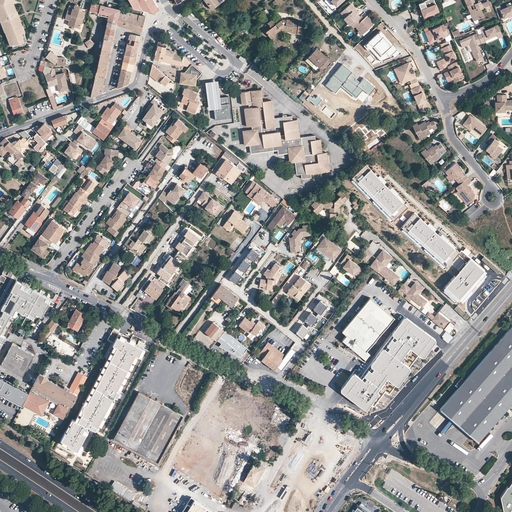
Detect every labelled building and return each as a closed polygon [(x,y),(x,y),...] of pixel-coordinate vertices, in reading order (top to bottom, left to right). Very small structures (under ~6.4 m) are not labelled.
[(0,0),(0,15),(1,15),(3,21),(2,21),(4,26),(5,26),(7,31),(5,32),(8,38),(10,45),(16,43),(17,44),(21,43),(24,42),(22,37),(23,36),(22,33),(23,32),(21,26),(22,26),(20,19),(21,19),(20,17),(19,15),(19,14),(16,15),(15,12),(17,11),(15,7),(13,2),(14,0),(0,0)] [(130,0),(133,4),(146,11),(156,6),(153,0),(130,0)] [(204,0),(211,9),(222,0),(204,0)] [(433,0),(426,0),(419,3),(424,15),(438,10),(433,0)] [(465,0),(468,7),(470,6),(473,5),(474,9),(472,10),(475,16),(472,17),(475,23),(476,24),(478,23),(479,21),(478,19),(484,17),(481,9),(485,8),(487,13),(491,11),(490,6),(488,2),(487,2),(485,3),(482,4),(478,6),(477,3),(476,3),(474,0),(465,0)] [(120,9),(92,2),(89,10),(108,15),(107,21),(116,23),(120,9)] [(511,2),(510,3),(511,5),(499,10),(503,18),(511,14),(511,2)] [(351,3),(343,10),(347,15),(345,17),(343,19),(349,25),(350,25),(357,18),(359,17),(356,13),(355,14),(352,11),(355,8),(351,3)] [(73,8),(72,8),(68,6),(66,11),(71,12),(67,24),(79,28),(84,11),(80,10),(78,9),(76,8),(73,8)] [(137,14),(120,9),(116,23),(133,28),(136,19),(137,14)] [(145,16),(139,14),(137,19),(136,19),(133,28),(141,30),(145,16)] [(292,31),(293,22),(294,19),(286,18),(286,23),(284,24),(280,19),(279,21),(275,16),(267,22),(271,27),(266,31),(270,37),(279,30),(287,31),(292,31)] [(367,16),(363,19),(360,22),(357,18),(350,25),(353,28),(355,27),(358,31),(362,35),(374,24),(367,16)] [(449,34),(444,24),(429,31),(430,34),(427,36),(431,43),(436,40),(435,39),(437,38),(437,40),(449,34)] [(490,39),(496,37),(495,35),(497,34),(498,36),(499,39),(504,37),(498,25),(485,30),(486,32),(479,35),(482,44),(487,42),(486,41),(485,39),(489,37),(490,39)] [(279,30),(270,37),(272,39),(280,33),(287,33),(287,31),(279,30)] [(385,35),(380,30),(363,45),(368,51),(374,46),(381,54),(378,57),(381,61),(402,53),(393,43),(391,45),(384,37),(385,35)] [(482,44),(479,35),(478,33),(460,41),(463,48),(471,45),(478,62),(484,59),(479,45),(482,44)] [(161,38),(159,36),(157,43),(153,58),(162,60),(163,58),(171,60),(170,62),(181,65),(183,56),(174,49),(174,51),(165,49),(166,46),(163,45),(164,40),(161,38)] [(110,50),(112,40),(103,37),(101,48),(110,50)] [(139,41),(135,40),(133,44),(129,43),(127,42),(126,48),(136,51),(139,41)] [(448,57),(445,58),(438,62),(441,69),(449,66),(447,63),(457,59),(451,45),(444,48),(448,57)] [(315,47),(307,56),(318,67),(327,58),(315,47)] [(110,50),(101,48),(99,58),(108,61),(110,50)] [(52,55),(53,53),(50,52),(46,57),(56,65),(60,60),(52,55)] [(58,57),(53,53),(52,55),(60,60),(56,65),(65,65),(65,58),(58,57)] [(133,63),(135,56),(124,53),(123,60),(133,63)] [(190,62),(183,56),(181,65),(187,66),(190,62)] [(106,68),(108,61),(99,58),(97,66),(106,68)] [(133,63),(123,60),(121,69),(131,70),(133,63)] [(417,81),(408,62),(395,68),(397,71),(396,74),(398,78),(401,78),(402,82),(408,79),(410,82),(407,83),(408,85),(411,84),(417,81)] [(465,78),(457,62),(449,66),(450,70),(451,71),(449,72),(445,74),(447,80),(456,76),(458,81),(465,78)] [(369,94),(375,87),(364,78),(359,83),(354,79),(356,78),(351,73),(352,71),(343,63),(329,79),(330,80),(325,85),(335,93),(342,84),(357,97),(363,89),(369,94)] [(165,87),(170,80),(153,65),(150,75),(165,87)] [(53,69),(45,66),(44,71),(49,88),(58,85),(60,92),(68,90),(63,73),(56,75),(56,76),(52,78),(51,74),(53,69)] [(181,74),(180,84),(196,86),(196,80),(202,74),(197,69),(196,71),(191,66),(184,74),(181,74)] [(128,83),(131,70),(121,69),(117,87),(128,83)] [(104,78),(95,75),(93,82),(103,84),(104,78)] [(220,108),(219,97),(217,81),(204,83),(207,110),(213,109),(220,108)] [(424,95),(417,81),(411,84),(408,85),(407,85),(409,89),(420,113),(430,108),(426,99),(424,100),(423,97),(424,97),(424,96),(424,95)] [(103,84),(93,82),(90,97),(101,93),(103,84)] [(14,85),(5,88),(8,96),(17,94),(14,85)] [(50,88),(46,90),(54,110),(63,107),(62,105),(57,106),(52,94),(58,92),(58,89),(51,91),(50,88)] [(195,92),(182,88),(180,93),(181,93),(178,101),(186,104),(184,109),(192,113),(197,101),(192,99),(195,92)] [(304,159),(295,160),(297,174),(302,173),(302,178),(312,177),(311,172),(325,170),(325,166),(330,165),(328,152),(324,152),(322,138),(317,139),(316,135),(299,137),(296,119),(292,120),(291,115),(273,118),(271,100),(262,101),(261,89),(251,90),(253,106),(244,107),(247,125),(251,125),(251,129),(242,130),(244,144),(249,143),(263,141),(263,146),(281,144),(282,148),(293,147),(294,151),(302,151),(304,159)] [(248,90),(240,91),(242,104),(250,103),(248,90)] [(313,98),(310,95),(306,99),(309,101),(310,100),(316,105),(322,99),(318,96),(316,98),(314,97),(313,98)] [(506,99),(506,95),(498,95),(498,100),(501,100),(501,102),(498,102),(496,102),(496,109),(506,109),(506,110),(511,110),(511,101),(511,104),(508,104),(508,101),(508,99),(506,99)] [(220,108),(213,109),(214,119),(230,117),(228,96),(219,97),(220,108)] [(152,99),(147,106),(149,108),(147,111),(141,119),(147,123),(151,126),(162,111),(157,108),(160,105),(152,99)] [(11,103),(16,117),(25,114),(20,100),(11,103)] [(122,107),(115,102),(112,105),(120,110),(122,107)] [(102,117),(92,131),(104,139),(105,138),(104,137),(113,125),(111,124),(120,110),(112,105),(110,108),(107,106),(100,116),(102,117)] [(69,119),(68,115),(52,121),(55,128),(68,123),(67,119),(69,119)] [(481,135),(487,128),(470,115),(466,120),(469,122),(466,126),(470,130),(472,128),(481,135)] [(76,122),(78,123),(86,129),(89,124),(85,121),(86,120),(81,116),(76,122)] [(175,144),(175,143),(176,143),(177,140),(174,138),(172,137),(175,132),(174,131),(178,126),(180,128),(183,130),(185,126),(179,121),(179,120),(175,117),(170,125),(168,128),(167,127),(164,131),(167,133),(165,136),(164,137),(175,144)] [(360,126),(354,131),(363,143),(369,138),(366,135),(372,131),(375,135),(376,133),(383,142),(389,137),(382,128),(379,131),(370,119),(364,124),(366,126),(362,129),(360,126)] [(425,121),(418,124),(417,122),(412,125),(419,138),(424,136),(424,134),(423,134),(430,131),(429,129),(432,127),(433,129),(437,127),(433,120),(430,122),(427,123),(426,122),(425,121)] [(40,128),(38,126),(32,128),(37,133),(38,134),(45,141),(53,133),(44,124),(40,128)] [(73,131),(78,134),(81,130),(83,127),(78,124),(73,131)] [(133,148),(133,147),(134,148),(139,142),(141,140),(130,132),(132,130),(125,125),(117,136),(133,148)] [(24,138),(28,141),(31,138),(30,137),(30,136),(24,131),(19,133),(24,138)] [(76,138),(73,142),(75,144),(78,140),(84,144),(85,142),(92,147),(96,141),(82,131),(79,135),(77,139),(76,138)] [(485,149),(490,153),(489,154),(493,157),(496,156),(503,148),(497,144),(499,141),(494,138),(496,136),(492,133),(487,140),(490,143),(491,144),(490,145),(489,144),(485,149)] [(32,139),(31,138),(28,141),(30,143),(37,150),(40,148),(40,146),(42,146),(43,145),(46,142),(45,141),(38,134),(35,137),(35,138),(34,139),(33,138),(32,139)] [(12,144),(5,138),(0,143),(0,153),(3,156),(8,150),(12,153),(8,159),(14,165),(16,164),(21,158),(24,155),(22,153),(13,145),(12,144)] [(30,143),(28,141),(24,138),(21,141),(20,139),(17,142),(17,141),(14,142),(12,144),(13,145),(22,153),(28,147),(27,146),(30,143)] [(73,142),(71,141),(68,144),(69,145),(67,147),(64,151),(73,157),(77,151),(80,154),(83,150),(75,144),(73,142)] [(290,161),(295,160),(304,159),(302,151),(294,151),(293,147),(282,148),(281,144),(263,146),(263,141),(249,143),(250,153),(277,149),(278,154),(289,152),(290,161)] [(134,148),(133,147),(133,148),(131,150),(134,153),(141,144),(139,142),(134,148)] [(158,145),(159,148),(161,150),(159,152),(157,150),(155,155),(157,156),(154,160),(156,162),(163,167),(170,157),(170,153),(172,153),(171,147),(166,148),(160,143),(158,145)] [(433,145),(427,150),(425,148),(421,152),(431,164),(435,160),(434,158),(439,154),(438,153),(441,150),(443,152),(446,150),(440,143),(437,145),(435,147),(433,146),(433,145)] [(40,148),(37,150),(41,154),(46,148),(43,145),(42,146),(40,146),(40,148)] [(104,153),(98,162),(99,162),(95,168),(101,172),(104,167),(106,168),(109,163),(108,162),(111,158),(111,157),(117,158),(118,150),(110,149),(110,148),(104,148),(103,152),(104,152),(104,153)] [(225,151),(223,154),(230,159),(232,157),(225,151)] [(47,159),(44,156),(42,159),(45,161),(43,164),(48,168),(52,163),(47,159)] [(232,157),(230,159),(241,167),(242,165),(232,157)] [(225,178),(234,166),(225,159),(216,172),(220,175),(221,175),(225,178)] [(163,167),(156,162),(150,171),(151,171),(149,173),(148,172),(143,179),(150,185),(152,181),(154,183),(165,169),(163,167)] [(207,168),(198,162),(191,172),(184,166),(178,175),(187,181),(190,177),(192,177),(194,174),(196,174),(200,177),(207,168)] [(456,162),(445,171),(448,175),(452,180),(455,178),(459,184),(464,181),(468,177),(465,174),(463,175),(463,176),(460,172),(461,172),(462,170),(456,162)] [(57,166),(52,163),(48,168),(53,172),(57,166)] [(407,207),(365,164),(352,177),(393,220),(407,207)] [(82,165),(77,171),(80,174),(85,168),(82,165)] [(239,169),(234,166),(225,178),(230,182),(239,169)] [(26,198),(31,192),(30,191),(32,189),(33,189),(33,187),(35,185),(36,186),(39,182),(41,181),(44,183),(47,179),(38,171),(21,195),(25,198),(26,198)] [(80,185),(75,192),(84,199),(87,195),(93,186),(96,182),(87,176),(85,179),(80,185)] [(272,196),(262,189),(263,188),(254,181),(247,190),(250,192),(249,194),(262,203),(264,200),(266,202),(267,203),(272,196)] [(458,190),(465,199),(463,200),(466,204),(473,199),(474,194),(471,189),(469,187),(464,181),(459,184),(455,187),(458,190)] [(184,189),(177,184),(175,186),(176,187),(175,189),(174,188),(173,189),(172,191),(170,190),(167,194),(163,191),(158,198),(164,203),(167,199),(171,202),(176,194),(179,196),(184,189)] [(352,197),(339,184),(318,205),(354,241),(361,234),(366,229),(343,207),(352,197)] [(458,190),(456,192),(463,200),(465,199),(458,190)] [(132,206),(134,202),(136,203),(139,199),(128,191),(119,204),(115,208),(117,209),(126,215),(126,216),(129,211),(125,208),(128,203),(132,206)] [(208,194),(203,191),(198,198),(203,201),(201,204),(205,206),(206,205),(205,204),(206,201),(204,200),(208,194)] [(75,192),(74,192),(67,202),(64,207),(62,209),(69,214),(72,211),(73,212),(76,209),(78,206),(78,205),(81,202),(82,203),(85,199),(84,199),(75,192)] [(179,196),(176,194),(171,202),(174,204),(179,196)] [(223,205),(208,194),(204,200),(206,201),(205,204),(206,205),(205,206),(213,212),(214,210),(217,213),(223,205)] [(262,203),(249,194),(248,195),(263,207),(266,202),(264,200),(262,203)] [(5,195),(0,197),(0,198),(3,203),(8,200),(5,195)] [(278,201),(272,196),(267,203),(274,207),(278,201)] [(60,199),(57,197),(49,208),(52,210),(60,199)] [(17,201),(9,212),(18,218),(30,201),(26,198),(25,198),(21,204),(17,201)] [(351,204),(357,210),(362,205),(356,200),(351,204)] [(296,215),(284,206),(278,213),(279,214),(278,215),(277,215),(267,227),(272,230),(277,224),(279,221),(283,224),(286,221),(290,224),(296,215)] [(47,212),(39,207),(35,212),(34,211),(25,223),(36,231),(41,223),(40,222),(47,212)] [(126,215),(117,209),(115,212),(116,213),(112,219),(110,217),(105,222),(110,226),(106,230),(114,236),(118,231),(116,230),(120,225),(121,225),(125,220),(123,218),(126,215)] [(228,230),(229,228),(233,223),(243,230),(248,224),(241,218),(242,216),(234,210),(222,226),(228,230)] [(455,220),(461,215),(458,211),(452,217),(455,220)] [(459,252),(415,212),(401,227),(446,267),(459,252)] [(51,220),(41,234),(50,241),(54,244),(60,236),(58,235),(63,229),(51,220)] [(233,223),(229,228),(231,229),(233,226),(242,232),(243,230),(233,223)] [(312,235),(310,225),(303,226),(303,228),(299,229),(297,231),(295,230),(292,234),(294,236),(292,238),(292,242),(293,246),(290,247),(291,252),(300,251),(299,246),(301,245),(300,241),(304,237),(312,235)] [(124,243),(130,248),(132,246),(139,251),(145,244),(146,245),(153,236),(144,229),(135,241),(129,237),(124,243)] [(193,245),(199,237),(188,229),(184,235),(186,236),(184,239),(193,245)] [(93,240),(91,244),(87,249),(86,248),(83,251),(84,252),(94,259),(97,255),(103,247),(104,248),(109,241),(101,235),(100,237),(100,236),(100,235),(99,234),(98,234),(97,233),(96,233),(95,234),(94,235),(94,236),(95,237),(93,240)] [(50,241),(41,234),(30,248),(43,258),(48,251),(45,249),(44,248),(46,244),(48,245),(50,241)] [(333,259),(342,248),(325,235),(317,246),(324,252),(325,251),(327,252),(328,251),(332,253),(330,256),(333,259)] [(192,245),(184,240),(181,243),(179,241),(175,247),(186,254),(192,245)] [(130,248),(139,255),(146,245),(145,244),(139,251),(132,246),(130,248)] [(253,260),(258,252),(252,247),(246,255),(253,260)] [(398,273),(406,265),(389,249),(388,248),(379,257),(397,274),(398,273)] [(94,259),(84,252),(80,256),(83,258),(80,261),(82,262),(80,265),(78,264),(76,262),(71,269),(77,273),(78,272),(84,276),(87,271),(88,272),(91,268),(90,267),(95,260),(94,259)] [(362,267),(349,257),(350,255),(347,253),(340,262),(344,264),(343,266),(353,273),(354,272),(356,269),(359,272),(362,267)] [(180,262),(171,255),(163,267),(161,266),(157,273),(168,280),(180,262)] [(253,260),(246,255),(238,266),(243,271),(249,263),(250,263),(253,260)] [(486,271),(471,258),(444,289),(459,301),(486,271)] [(307,269),(311,264),(306,261),(302,266),(307,269)] [(120,266),(113,262),(107,271),(106,271),(102,279),(109,283),(111,279),(114,281),(111,285),(117,290),(124,283),(123,282),(130,275),(124,269),(119,274),(116,272),(120,266)] [(259,285),(263,286),(263,284),(267,284),(266,288),(272,289),(272,283),(275,283),(276,279),(280,272),(278,270),(281,266),(275,262),(270,269),(267,268),(263,273),(266,275),(265,276),(267,278),(267,279),(261,278),(259,285)] [(330,272),(335,276),(343,266),(337,262),(330,272)] [(439,296),(407,264),(406,265),(398,273),(430,304),(434,301),(439,296)] [(235,283),(244,271),(243,271),(238,266),(229,278),(235,283)] [(13,271),(8,268),(5,273),(5,274),(4,276),(4,275),(1,281),(6,283),(8,280),(4,278),(5,276),(9,278),(13,271)] [(293,284),(290,288),(292,289),(289,293),(293,297),(295,295),(298,297),(304,290),(305,291),(311,283),(300,276),(294,285),(293,284)] [(165,304),(169,307),(170,305),(173,307),(178,311),(181,307),(180,306),(182,304),(180,302),(184,298),(188,301),(190,297),(186,293),(188,290),(189,290),(193,285),(182,278),(178,283),(180,285),(176,292),(175,291),(165,304)] [(0,341),(2,342),(5,336),(0,333),(0,332),(10,313),(12,314),(13,313),(18,315),(20,311),(32,317),(35,312),(41,316),(51,298),(16,280),(1,308),(3,310),(0,315),(0,314),(0,341)] [(163,288),(151,280),(144,290),(156,298),(163,288)] [(230,290),(221,283),(211,297),(218,302),(222,297),(223,299),(230,290)] [(238,296),(230,290),(223,299),(232,305),(238,296)] [(298,300),(305,291),(304,290),(298,297),(295,295),(293,297),(298,300)] [(449,304),(442,297),(433,306),(442,315),(454,326),(460,320),(447,307),(449,304)] [(366,353),(395,319),(386,311),(381,306),(371,298),(342,332),(346,336),(342,341),(343,341),(344,343),(343,344),(347,347),(348,346),(350,347),(359,355),(366,360),(370,355),(366,353)] [(320,313),(327,304),(320,299),(313,308),(318,311),(320,313)] [(68,324),(73,326),(77,329),(85,313),(75,308),(67,323),(68,324)] [(51,330),(59,320),(61,323),(64,320),(60,314),(58,311),(52,319),(46,326),(51,330)] [(324,316),(320,313),(318,311),(315,314),(311,311),(305,320),(309,323),(311,324),(317,316),(321,319),(324,316)] [(227,316),(221,322),(224,325),(230,320),(229,318),(227,316)] [(352,373),(341,388),(341,390),(341,391),(365,408),(366,409),(370,403),(373,405),(385,390),(389,393),(395,384),(397,385),(410,369),(410,367),(409,366),(418,354),(421,356),(423,356),(424,355),(435,341),(435,339),(434,337),(406,316),(404,317),(403,317),(392,332),(392,334),(394,335),(392,336),(362,375),(360,377),(354,373),(352,373)] [(248,331),(250,332),(252,331),(256,334),(262,327),(257,323),(255,325),(253,323),(245,317),(240,324),(248,331)] [(217,340),(224,331),(212,321),(204,331),(216,341),(217,340)] [(302,336),(308,328),(312,331),(315,327),(311,324),(309,323),(306,326),(302,323),(296,331),(302,336)] [(236,339),(224,330),(224,331),(217,340),(220,343),(218,346),(229,351),(236,339)] [(511,331),(443,412),(484,446),(511,412),(511,331)] [(71,423),(66,433),(75,438),(76,436),(93,445),(98,437),(96,436),(99,431),(103,433),(147,349),(137,343),(138,339),(131,336),(128,334),(127,336),(125,335),(123,338),(117,335),(105,357),(103,356),(68,422),(71,423)] [(246,348),(236,339),(229,351),(239,356),(246,348)] [(70,360),(77,350),(61,340),(55,350),(70,360)] [(35,353),(26,349),(25,350),(20,347),(20,346),(12,342),(1,363),(23,374),(35,353)] [(283,355),(266,342),(259,352),(263,356),(261,358),(275,368),(277,365),(281,369),(295,350),(290,346),(283,355)] [(359,355),(350,347),(348,350),(349,350),(348,352),(349,354),(351,352),(353,355),(352,356),(354,358),(356,356),(357,357),(359,355)] [(55,383),(48,379),(48,377),(40,372),(33,385),(29,393),(23,404),(37,411),(37,410),(43,408),(44,409),(49,400),(58,404),(55,410),(56,413),(65,418),(81,386),(86,377),(79,372),(70,388),(64,385),(64,387),(60,385),(61,384),(56,381),(55,383)] [(29,393),(22,389),(20,392),(16,390),(17,388),(13,386),(13,384),(5,380),(0,390),(0,393),(7,397),(6,399),(14,403),(15,401),(22,405),(23,404),(29,393)] [(183,415),(139,391),(113,438),(157,462),(183,415)] [(249,416),(255,404),(237,395),(231,406),(249,416)] [(284,417),(280,425),(286,428),(290,420),(284,417)] [(237,443),(251,451),(255,445),(240,437),(237,443)] [(511,511),(511,479),(508,485),(506,485),(499,496),(503,511),(511,511)] [(213,511),(193,499),(184,511),(213,511)]
